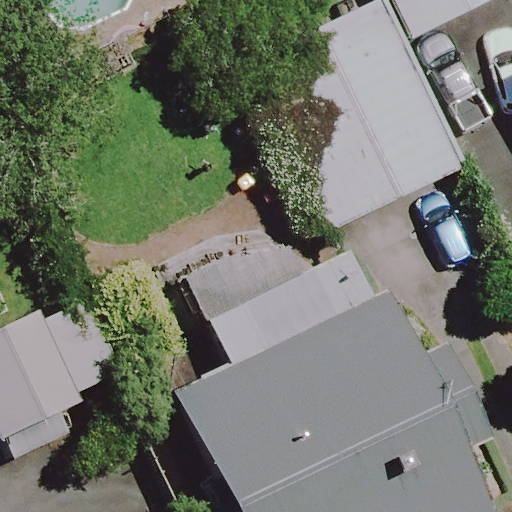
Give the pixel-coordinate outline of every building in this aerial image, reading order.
[(371,0),(373,4),(395,49),(497,0),(371,0)] [(395,49),(373,4),(203,86),(288,262),(458,180),(395,49)] [(511,68),(499,75),(511,102),(511,68)] [(344,263),(236,312),(195,331),(217,380),(164,404),(213,511),(466,511),(444,461),(470,449),(429,360),(396,375),(344,263)] [(0,442),(101,396),(58,304),(0,331),(0,442)]
